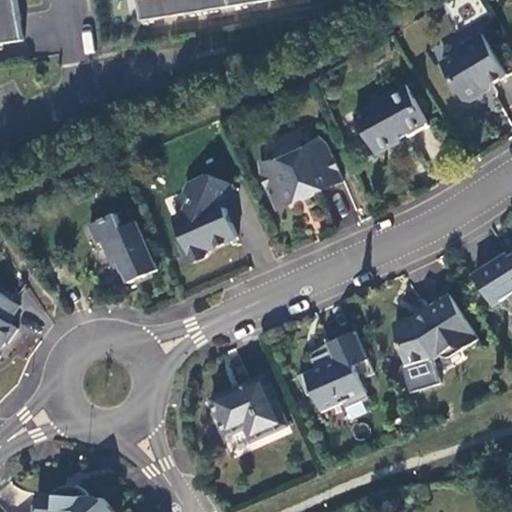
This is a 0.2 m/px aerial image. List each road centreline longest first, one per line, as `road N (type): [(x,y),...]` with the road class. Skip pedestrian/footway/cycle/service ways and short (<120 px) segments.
road 1 (residential): [(511,162),(345,264),(194,336),(145,350)]
road 2 (residential): [(145,350),(116,334),(84,338),(60,362),(57,394)]
